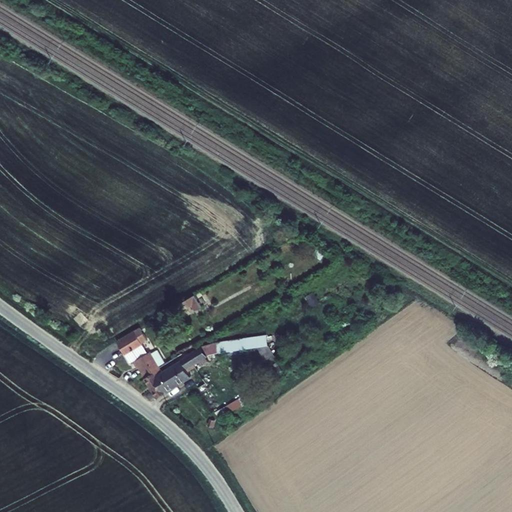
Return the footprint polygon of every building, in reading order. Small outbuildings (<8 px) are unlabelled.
[(179,302),(183,310),(193,306),(194,310),(207,304),(201,291),(179,302)] [(306,296),(311,306),(318,303),(314,293),(306,296)] [(208,303),(193,312),(195,316),(204,311),(207,317),(214,313),(208,303)] [(153,335),(130,348),(138,362),(155,352),(154,349),(159,346),(153,335)] [(220,349),(268,346),(268,336),(220,339),(220,349)] [(151,380),(160,397),(183,384),(179,376),(200,363),(220,351),(215,343),(161,374),(157,377),(155,377),(151,380)] [(152,368),(146,359),(131,367),(137,379),(138,378),(149,398),(160,397),(151,380),(145,372),(152,368)] [(157,377),(152,368),(145,372),(151,380),(155,377),(157,377)] [(215,411),(218,417),(242,405),(239,399),(215,411)]
